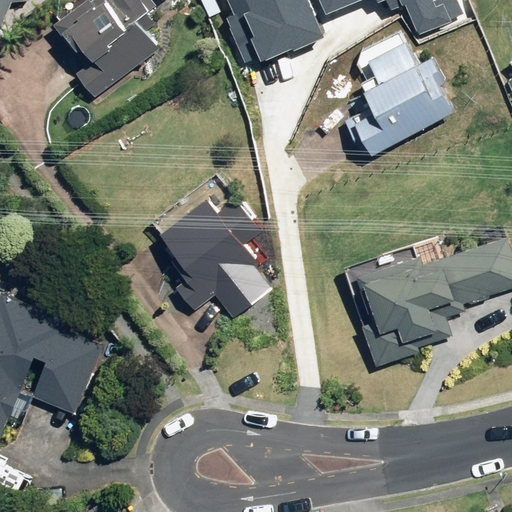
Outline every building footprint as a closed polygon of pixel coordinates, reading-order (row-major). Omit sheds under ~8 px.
[(0,0),(0,26),(6,26),(15,0),(0,0)] [(98,91),(164,46),(143,15),(161,2),(159,0),(86,0),(61,17),(90,59),(80,65),(98,91)] [(304,0),(227,0),(233,13),(224,16),(246,67),(320,37),(304,0)] [(320,0),(326,14),(359,0),(375,0),(376,3),(382,0),(386,0),(391,9),(405,3),(418,34),(461,16),(454,0),(320,0)] [(380,151),(461,110),(434,56),(426,60),(414,37),(365,61),(387,104),(363,116),(380,151)] [(181,280),(200,304),(218,290),(236,314),(276,285),(257,260),(263,255),(249,237),(268,223),(242,189),(224,202),(214,188),(167,223),(184,245),(176,251),(192,271),(181,280)] [(353,264),(383,362),(459,339),(449,306),(511,286),(511,233),(433,257),(428,241),(353,264)] [(75,317),(5,288),(0,299),(0,437),(10,414),(25,420),(37,391),(78,408),(106,340),(72,326),(75,317)]
